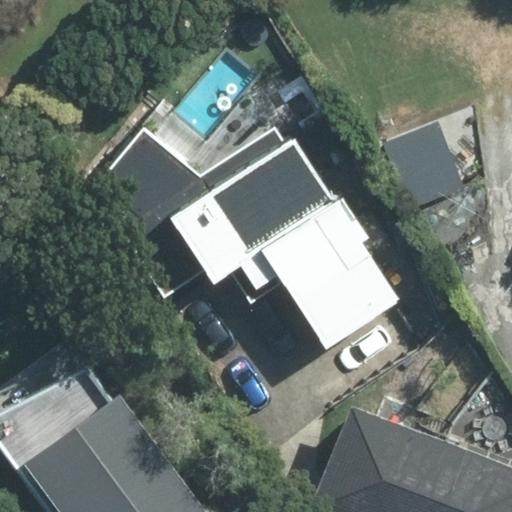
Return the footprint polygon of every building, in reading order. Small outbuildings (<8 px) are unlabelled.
[(441,109),(386,132),(411,200),(467,179),(441,109)] [(279,112),(171,182),(220,263),(248,246),(263,270),(286,254),(333,329),(406,280),(370,223),(377,217),(349,174),(342,178),(301,114),(285,122),(279,112)] [(64,321),(20,318),(12,454),(55,457),(64,321)] [(511,511),(511,453),(355,390),(310,496),(349,511),(511,511)] [(222,511),(171,437),(167,438),(136,393),(81,431),(112,476),(75,502),(81,511),(222,511)]
